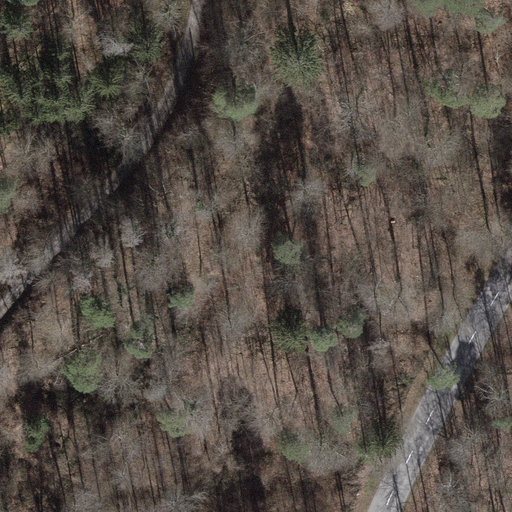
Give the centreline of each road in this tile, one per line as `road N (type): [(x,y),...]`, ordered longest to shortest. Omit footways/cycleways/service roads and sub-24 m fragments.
road 1 (track): [(0,309),(137,150),(179,86),(194,0)]
road 2 (tertiary): [(383,511),(473,332),(511,275)]
